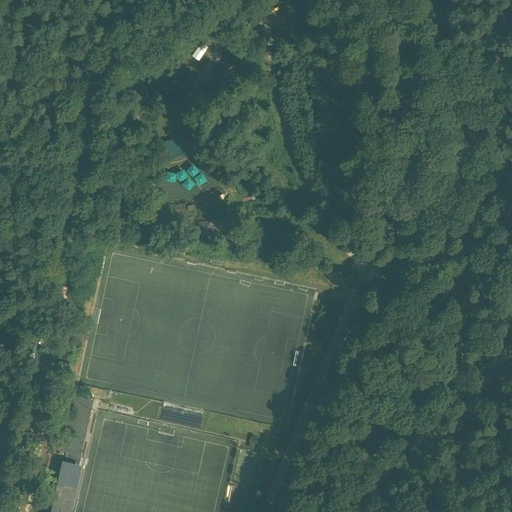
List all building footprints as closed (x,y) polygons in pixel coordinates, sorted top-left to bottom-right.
[(202,53),(211,39),(205,35),(196,49),(202,53)] [(235,47),(224,54),(228,60),(214,69),(221,79),(246,63),(235,47)] [(184,156),(189,141),(171,135),(166,150),(184,156)] [(169,184),(200,182),(199,166),(168,168),(169,184)] [(117,206),(107,214),(115,225),(125,216),(117,206)] [(51,511),(71,511),(83,463),(79,462),(93,399),(89,398),(91,394),(75,391),(63,447),(64,448),(62,459),(64,459),(51,511)]
